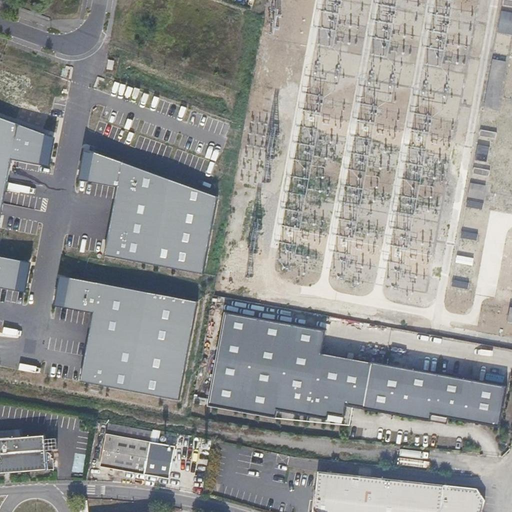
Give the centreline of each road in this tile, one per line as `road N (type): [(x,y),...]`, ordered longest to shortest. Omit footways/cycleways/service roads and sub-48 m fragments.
road 1 (unclassified): [(186,426),(511,468)]
road 2 (residential): [(229,511),(91,489),(35,491)]
road 3 (residential): [(100,0),(76,45),(0,24)]
